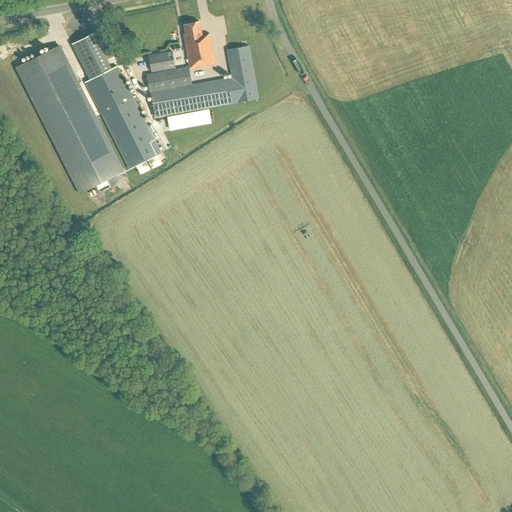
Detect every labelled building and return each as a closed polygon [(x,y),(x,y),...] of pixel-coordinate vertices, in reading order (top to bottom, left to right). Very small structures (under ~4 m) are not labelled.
[(200,22),(184,24),(185,34),(184,34),(190,68),(215,64),(210,34),(202,36),(200,22)] [(112,69),(93,33),(72,44),(90,80),(112,69)] [(79,194),(124,171),(60,45),(15,67),(79,194)] [(232,77),(192,85),(189,67),(146,74),(150,93),(151,92),(155,117),(258,98),(249,46),(227,50),(232,77)] [(172,51),(148,56),(151,72),(175,68),(172,51)] [(90,80),(85,82),(101,113),(133,97),(117,66),(112,69),(90,80)] [(133,97),(101,113),(129,169),(161,153),(133,97)] [(164,148),(172,144),(170,140),(162,144),(164,148)] [(0,360),(0,408),(23,388),(0,360)]
